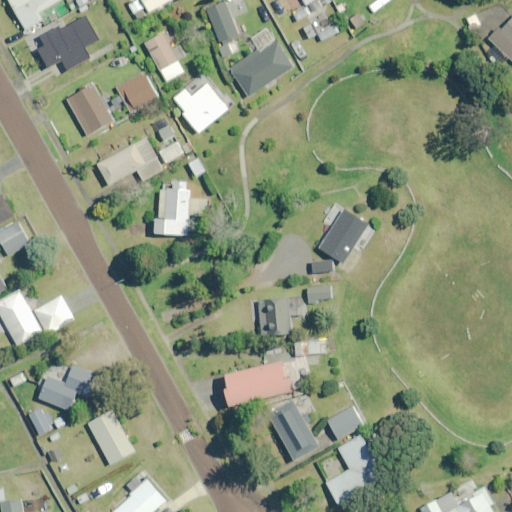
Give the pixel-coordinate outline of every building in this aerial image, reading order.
[(9,0),(27,31),(45,21),(41,14),(64,1),(63,0),(9,0)] [(126,0),(134,14),(148,7),(152,13),(175,0),(126,0)] [(298,22),(335,2),(333,0),(304,0),(308,6),(294,13),(298,22)] [(242,35),(229,1),(206,10),(225,59),(235,55),(231,45),(236,44),(234,38),(242,35)] [(362,14),(354,19),(361,29),(369,24),(362,14)] [(102,41),(90,17),(38,43),(51,69),(66,62),(70,71),(93,60),(87,48),(102,41)] [(511,20),(493,40),(511,57),(511,20)] [(296,68),(269,29),(254,39),(261,51),(233,70),(252,98),(296,68)] [(174,49),(166,34),(147,44),(169,83),(186,73),(180,61),(188,56),(181,45),(174,49)] [(160,98),(147,74),(120,89),(133,113),(160,98)] [(195,135),(200,142),(206,137),(203,132),(231,110),(204,76),(176,99),(187,113),(185,114),(199,131),(195,135)] [(116,122),(97,86),(71,101),(90,136),(116,122)] [(177,136),(167,117),(156,123),(166,142),(177,136)] [(165,170),(148,139),(100,165),(112,186),(139,171),(145,181),(165,170)] [(186,154),(179,143),(161,153),(168,164),(186,154)] [(207,172),(199,156),(190,161),(198,177),(207,172)] [(190,236),(190,232),(196,233),(197,217),(209,217),(210,200),(193,199),(193,191),(188,191),(189,183),(176,182),(175,191),(163,190),(162,202),(159,202),(158,234),(190,236)] [(0,197),(0,225),(16,217),(4,195),(0,197)] [(319,247),(346,264),(358,246),(365,250),(377,230),(336,204),(324,222),(332,227),(319,247)] [(20,221),(0,232),(0,238),(11,256),(33,243),(20,221)] [(0,294),(9,289),(0,273),(0,264),(3,263),(0,256),(0,294)] [(335,284),(311,285),(311,301),(336,300),(335,284)] [(47,337),(35,313),(23,291),(0,302),(0,309),(22,351),(47,337)] [(50,336),(77,321),(64,296),(35,313),(47,337),(49,337),(50,336)] [(304,298),(249,302),(251,321),(260,320),(262,337),(293,335),(292,317),(305,316),(304,298)] [(329,354),(328,341),(297,344),(298,357),(329,354)] [(303,376),(299,358),(226,376),(233,407),(295,392),(291,379),(303,376)] [(99,378),(76,368),(68,386),(50,378),(42,398),(71,411),(79,394),(90,399),(99,378)] [(322,448),(295,402),(283,409),(270,416),(298,462),(322,448)] [(365,427),(354,408),(330,421),(341,440),(365,427)] [(51,423),(44,410),(30,417),(41,437),(53,431),(51,423)] [(137,453),(115,412),(91,424),(113,466),(137,453)] [(389,482),(364,436),(341,448),(353,471),(329,484),(342,507),(389,482)] [(157,511),(169,502),(150,482),(116,511),(157,511)] [(496,505),(486,488),(458,503),(453,494),(423,510),(424,511),(493,511),(492,507),(496,505)] [(25,511),(24,502),(4,504),(5,511),(25,511)]
